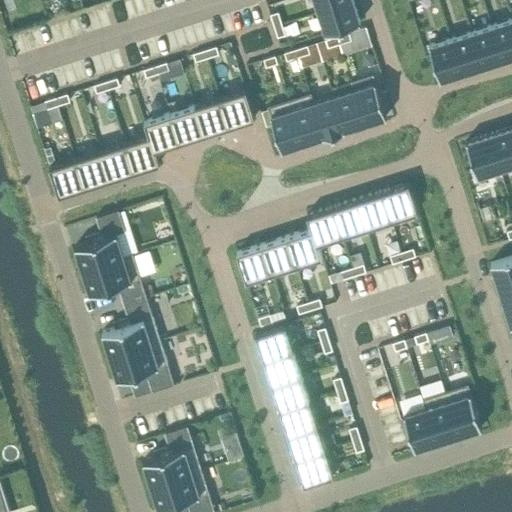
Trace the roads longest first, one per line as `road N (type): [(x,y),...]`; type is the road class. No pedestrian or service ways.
road 1 (residential): [(45,211),(141,511)]
road 2 (residential): [(213,235),(291,504)]
road 3 (residential): [(178,169),(190,153),(235,138),(277,161),(416,116)]
road 4 (residential): [(213,235),(442,156)]
road 5 (residential): [(291,504),(511,434)]
road 6 (residential): [(442,156),(511,375)]
road 7 (residential): [(0,70),(45,211)]
road 8 (residential): [(45,211),(178,169)]
road 9 (residential): [(370,0),(400,94),(416,116)]
